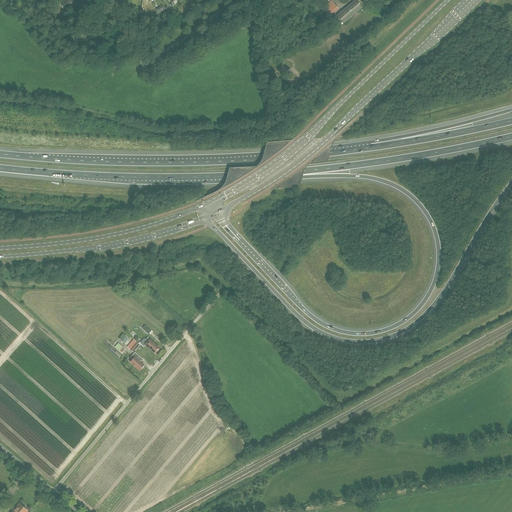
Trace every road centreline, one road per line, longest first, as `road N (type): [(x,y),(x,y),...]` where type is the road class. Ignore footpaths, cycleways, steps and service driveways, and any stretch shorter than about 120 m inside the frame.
road 1 (motorway): [(273,174),(381,180),(428,215),(438,258),(434,282),(399,324),(364,334),(319,322),(214,212)]
road 2 (motorway): [(205,216),(312,326),(368,341),(421,317),(511,182)]
road 3 (primary): [(214,212),(326,138),(474,0)]
road 4 (motorway): [(334,151),(196,161),(0,153)]
road 5 (primary): [(448,0),(290,150),(205,204)]
road 6 (motorway): [(0,168),(133,177),(273,174)]
road 7 (unclassified): [(51,492),(219,292)]
road 8 (motorway): [(273,174),(511,136)]
road 9 (track): [(288,511),(511,472)]
road 10 (primary): [(205,204),(127,231),(0,247)]
road 11 (primary): [(0,256),(103,245),(205,216)]
road 12 (motorway): [(511,109),(334,151)]
road 13 (motorway): [(511,121),(334,151)]
